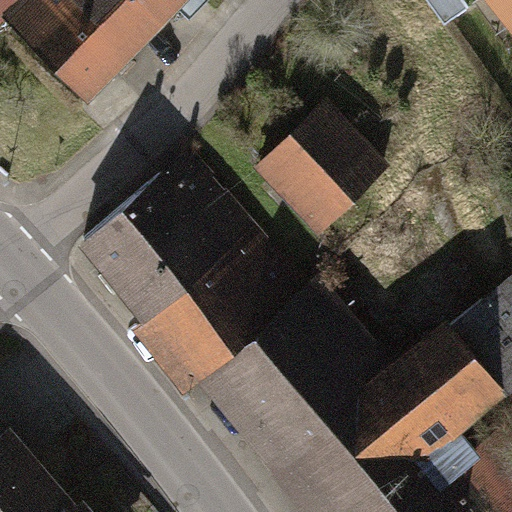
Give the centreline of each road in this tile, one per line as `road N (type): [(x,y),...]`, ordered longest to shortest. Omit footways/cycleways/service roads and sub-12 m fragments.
road 1 (residential): [(249,0),(0,240)]
road 2 (secondary): [(0,244),(207,511)]
